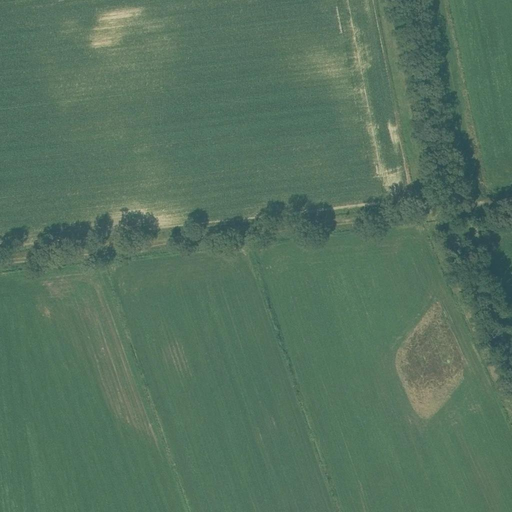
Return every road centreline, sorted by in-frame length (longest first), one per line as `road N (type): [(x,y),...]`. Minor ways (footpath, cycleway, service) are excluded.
road 1 (track): [(511,199),(0,261)]
road 2 (track): [(476,203),(430,0)]
